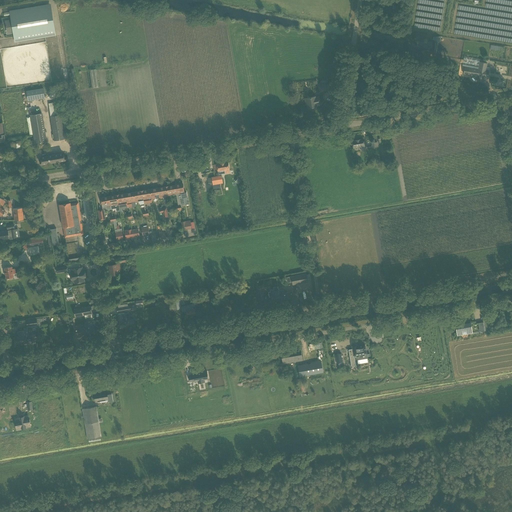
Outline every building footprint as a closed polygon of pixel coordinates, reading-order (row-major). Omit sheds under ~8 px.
[(11,20),(6,21),(6,25),(6,27),(7,27),(8,33),(13,32),(15,41),(55,34),(53,22),(50,9),(37,11),(36,6),(23,9),(23,14),(11,16),(11,20)] [(472,68),(465,66),(464,74),(477,76),(476,80),(484,81),(484,78),(487,78),(489,71),(486,70),(487,63),(479,62),(478,69),(475,68),(475,70),(472,69),(472,68)] [(319,92),(323,91),(333,89),(332,83),(318,86),(319,92)] [(319,97),(315,98),(315,96),(305,98),(306,105),(307,104),(308,108),(317,106),(316,104),(320,103),(319,97)] [(59,105),(49,107),(51,117),(61,115),(59,105)] [(41,113),(30,115),(34,144),(46,142),(41,113)] [(51,117),(50,117),(55,140),(69,138),(65,114),(61,115),(51,117)] [(365,150),(365,148),(363,139),(352,141),(353,148),(361,146),(361,151),(365,150)] [(66,160),(65,155),(63,156),(62,153),(42,157),(42,159),(40,160),(41,164),(66,160)] [(217,164),(213,165),(214,172),(218,171),(219,175),(225,174),(227,173),(230,173),(228,162),(225,163),(217,164)] [(212,177),(207,178),(208,183),(212,183),(213,185),(214,189),(221,188),(220,184),(220,183),(223,183),(221,175),(212,177)] [(184,193),(183,184),(174,185),(176,195),(178,205),(185,204),(184,198),(187,197),(186,193),(184,193)] [(166,187),(168,196),(176,195),(174,185),(166,187)] [(158,188),(160,197),(168,196),(166,187),(158,188)] [(150,189),(151,199),(160,197),(158,188),(150,189)] [(142,191),(143,200),(144,204),(152,203),(151,199),(150,189),(142,191)] [(142,191),(134,192),(135,202),(143,200),(142,191)] [(134,192),(125,194),(128,207),(132,207),(131,202),(135,202),(134,192)] [(117,195),(119,207),(123,206),(124,208),(128,207),(125,194),(117,195)] [(114,208),(116,208),(119,207),(117,195),(109,196),(111,208),(111,209),(114,209),(114,208)] [(111,208),(109,196),(101,198),(102,207),(106,207),(106,209),(111,208)] [(65,237),(77,235),(84,234),(82,223),(80,223),(80,220),(81,220),(80,211),(79,209),(78,202),(70,204),(70,203),(60,205),(59,205),(63,227),(65,237)] [(17,208),(13,209),(15,220),(20,220),(24,219),(24,218),(27,218),(26,213),(29,213),(29,208),(23,208),(17,208)] [(192,228),(190,220),(181,222),(183,230),(192,228)] [(53,245),(59,244),(56,228),(50,229),(53,245)] [(123,239),(122,230),(121,228),(117,229),(115,229),(115,231),(117,240),(123,239)] [(16,237),(15,229),(0,231),(0,238),(5,238),(5,240),(13,239),(13,238),(16,237)] [(109,265),(111,275),(118,274),(117,270),(120,269),(119,264),(109,265)] [(12,267),(5,268),(6,278),(13,277),(13,273),(16,273),(15,269),(12,269),(12,267)] [(74,283),(79,282),(84,281),(84,277),(86,277),(85,271),(82,271),(81,267),(72,269),(73,273),(70,273),(71,280),(74,279),(74,283)] [(308,281),(310,280),(309,273),(306,274),(306,273),(291,276),(291,277),(292,282),(293,284),(308,281)] [(270,292),(272,302),(280,300),(279,290),(270,292)] [(279,290),(280,300),(292,298),(290,292),(284,293),(284,290),(279,290)] [(172,301),(173,305),(174,310),(180,309),(179,303),(183,303),(182,299),(179,300),(179,299),(178,300),(172,301)] [(118,308),(117,308),(118,312),(133,310),(132,306),(128,306),(128,303),(118,305),(118,308)] [(195,309),(193,309),(192,305),(183,306),(184,317),(187,316),(196,315),(195,309)] [(84,315),(87,315),(92,314),(91,306),(86,307),(83,308),(84,315)] [(84,315),(83,308),(74,309),(75,317),(84,315)] [(134,319),(128,320),(126,321),(124,313),(118,314),(120,328),(129,326),(135,325),(134,319)] [(31,319),(27,320),(28,327),(32,326),(38,325),(37,322),(41,322),(41,321),(40,319),(40,318),(36,319),(31,319)] [(93,326),(92,321),(85,322),(86,327),(87,329),(86,330),(87,334),(95,332),(94,326),(93,326)] [(458,335),(472,333),(470,323),(471,323),(471,322),(455,325),(456,325),(458,335)] [(86,327),(83,328),(83,325),(74,326),(76,335),(87,334),(86,330),(87,329),(86,327)] [(32,337),(27,338),(26,330),(19,331),(20,336),(16,337),(17,344),(21,343),(21,345),(33,343),(32,337)] [(355,346),(354,346),(352,346),(352,349),(348,350),(351,366),(356,365),(354,356),(366,354),(365,345),(357,346),(355,346)] [(296,361),(296,358),(302,357),(300,351),(281,354),(283,363),(291,362),(291,361),(296,361)] [(307,364),(297,366),(299,376),(303,376),(322,372),(320,361),(310,363),(311,366),(308,366),(307,364)] [(208,379),(207,371),(192,374),(192,376),(188,376),(189,382),(193,381),(193,382),(198,381),(198,383),(204,382),(204,380),(208,379)] [(303,378),(297,379),(300,391),(306,390),(304,383),(303,378)] [(107,395),(107,392),(99,393),(99,392),(94,393),(95,402),(108,400),(108,402),(113,401),(111,394),(107,395)] [(96,406),(82,409),(87,439),(89,439),(100,437),(101,437),(96,406)] [(20,420),(15,421),(16,428),(21,427),(21,429),(26,428),(26,427),(26,425),(30,425),(29,417),(24,418),(24,417),(19,418),(20,420)]
